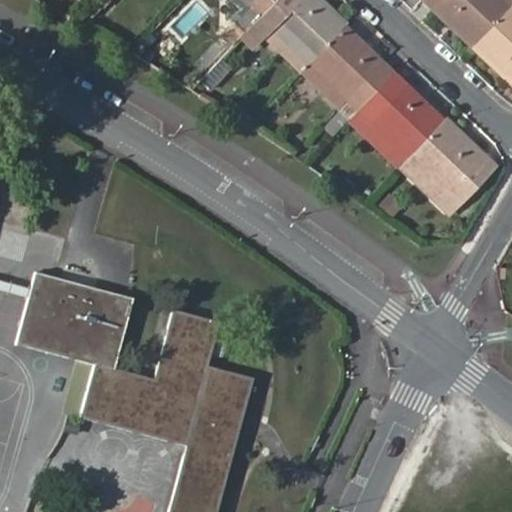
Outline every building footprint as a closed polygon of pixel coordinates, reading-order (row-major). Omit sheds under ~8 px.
[(108,0),(86,0),(77,9),(88,19),(108,0)] [(238,0),(211,0),(245,31),(260,15),(248,4),(245,7),(238,0)] [(238,0),(245,7),(248,4),(260,15),(274,0),(238,0)] [(307,65),(344,25),(317,0),(274,0),(260,15),(271,26),(268,28),(307,65)] [(439,0),(433,7),(471,43),(507,5),(502,0),(439,0)] [(511,76),(511,9),(507,5),(471,43),(509,80),(511,76)] [(271,26),(260,15),(245,31),(238,39),(250,52),(262,40),(298,74),(307,65),(268,28),(271,26)] [(345,102),(348,98),(358,109),(384,82),(374,72),(383,62),(344,25),(307,65),(345,102)] [(348,121),(358,109),(348,98),(345,102),(307,65),(298,74),(348,121)] [(441,119),(404,83),(396,93),(384,82),(358,109),(370,120),(367,123),(404,158),(441,119)] [(479,156),(441,119),(404,158),(442,194),(445,191),(455,201),(481,174),(471,165),(479,156)] [(388,192),(378,205),(393,215),(402,202),(388,192)] [(31,271),(12,342),(91,364),(78,417),(184,445),(166,511),(213,511),(250,376),(205,364),(217,321),(170,308),(151,377),(111,366),(131,297),(31,271)]
